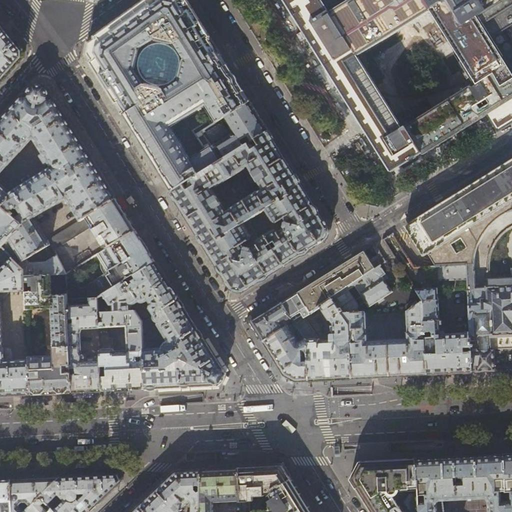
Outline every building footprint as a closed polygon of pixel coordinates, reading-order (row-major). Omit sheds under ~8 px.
[(119,110),(123,116),(221,55),(213,42),(186,0),(145,0),(131,11),(106,29),(96,36),(87,42),(85,55),(101,80),(119,110)] [(511,0),(283,0),(304,32),(293,38),(313,70),(323,63),(391,172),(396,169),(398,172),(429,152),(468,129),(488,116),(498,133),(503,129),(511,123),(511,77),(480,26),(511,6),(511,0)] [(511,6),(480,26),(511,77),(511,6)] [(23,51),(6,29),(0,21),(0,84),(23,58),(23,51)] [(230,69),(221,55),(123,116),(138,139),(153,165),(170,192),(184,183),(191,179),(220,161),(211,147),(206,150),(196,135),(250,101),(230,69)] [(27,94),(27,96),(26,97),(24,95),(22,97),(0,121),(0,204),(22,224),(1,247),(24,271),(24,277),(66,274),(57,256),(46,262),(30,262),(28,259),(51,245),(49,241),(48,241),(34,218),(61,201),(62,203),(64,204),(66,204),(69,203),(80,221),(116,199),(97,169),(58,106),(54,100),(55,100),(53,98),(50,99),(49,98),(50,97),(49,96),(49,93),(48,91),(48,89),(47,89),(47,88),(45,86),(44,86),(43,86),(39,85),(39,86),(37,84),(34,85),(33,85),(32,85),(32,86),(32,87),(32,88),(31,88),(29,90),(30,91),(30,92),(29,93),(28,93),(27,94)] [(263,123),(250,101),(196,135),(206,150),(211,147),(220,161),(247,144),(254,139),(268,131),(263,123)] [(195,185),(188,190),(184,183),(170,192),(187,218),(217,267),(231,289),(243,291),(276,271),(281,268),(307,252),(326,240),(329,227),(315,206),(288,162),(268,131),(254,139),(258,146),(251,151),(247,144),(220,161),(191,179),(195,185)] [(427,254),(511,204),(511,159),(463,189),(404,226),(423,256),(427,254)] [(127,209),(119,197),(116,199),(123,211),(127,209)] [(51,245),(54,250),(91,227),(105,249),(136,230),(126,215),(123,211),(116,199),(80,221),(49,241),(51,245)] [(0,247),(1,247),(22,224),(0,204),(0,247)] [(511,204),(427,254),(435,267),(436,267),(467,266),(473,265),(473,264),(474,264),(474,261),(475,254),(476,250),(478,243),(478,244),(480,241),(479,241),(483,234),(483,235),(485,232),(484,232),(488,227),(489,227),(491,224),(496,219),(499,217),(505,213),(506,213),(507,214),(509,213),(508,212),(511,211),(511,204)] [(147,249),(136,230),(105,249),(124,281),(126,280),(135,275),(155,262),(147,249)] [(31,394),(29,360),(4,362),(3,349),(2,349),(0,313),(0,292),(25,291),(24,277),(24,271),(1,247),(0,247),(0,260),(5,265),(0,270),(0,395),(11,395),(31,394)] [(322,277),(297,293),(311,314),(314,311),(318,309),(317,308),(331,299),(376,269),(364,251),(349,260),(322,277)] [(168,282),(155,262),(135,275),(138,281),(129,286),(126,280),(124,281),(103,295),(110,306),(113,306),(113,312),(132,311),(132,307),(134,306),(139,303),(143,304),(144,303),(148,301),(150,305),(150,306),(150,309),(153,315),(154,315),(155,314),(179,299),(168,282)] [(376,269),(331,299),(341,313),(350,325),(352,378),(372,377),(389,376),(388,340),(368,341),(368,335),(367,335),(366,313),(364,312),(359,312),(358,305),(349,291),(356,286),(369,307),(392,292),(385,281),(388,279),(382,269),(387,266),(386,263),(376,269)] [(511,277),(496,278),(487,279),(487,281),(488,287),(486,287),(486,288),(475,288),(474,274),(474,272),(473,272),(473,265),(467,266),(468,280),(470,333),(472,372),(511,370),(511,369),(511,277)] [(437,281),(468,280),(467,266),(436,267),(437,281)] [(26,310),(51,309),(53,347),(54,356),(29,357),(29,360),(31,394),(51,393),(72,392),(71,373),(65,373),(65,368),(71,367),(70,346),(67,300),(67,295),(60,295),(60,289),(67,289),(66,274),(24,277),(25,291),(26,310)] [(279,298),(282,302),(289,298),(297,293),(294,288),(279,298)] [(424,301),(425,332),(432,332),(432,337),(425,337),(427,374),(452,373),(472,372),(470,333),(444,334),(444,332),(440,332),(440,325),(443,325),(442,321),(440,321),(438,288),(416,289),(423,300),(424,301)] [(289,298),(282,302),(294,322),(295,325),(307,317),(311,314),(297,293),(289,298)] [(99,313),(98,298),(67,300),(70,346),(71,367),(71,373),(72,392),(87,391),(102,391),(101,358),(85,359),(85,357),(85,354),(82,354),(81,334),(82,329),(99,328),(99,313)] [(187,313),(179,299),(155,314),(154,315),(154,316),(153,317),(154,319),(154,320),(155,321),(156,322),(157,323),(158,323),(157,324),(167,341),(169,342),(170,343),(171,343),(173,343),(174,342),(175,345),(174,345),(172,346),(170,346),(168,348),(168,349),(167,350),(166,351),(166,353),(165,353),(164,352),(164,350),(163,346),(163,345),(163,344),(161,342),(160,342),(160,341),(159,341),(152,342),(153,349),(143,349),(145,388),(182,387),(220,385),(225,374),(203,338),(187,313)] [(318,309),(314,311),(311,314),(307,317),(295,325),(307,342),(309,380),(329,379),(352,378),(350,325),(341,313),(331,299),(317,308),(318,309)] [(425,337),(425,332),(424,301),(423,300),(406,312),(407,332),(407,333),(407,339),(388,340),(389,376),(405,375),(427,374),(425,337)] [(264,341),(294,322),(282,302),(267,311),(251,321),(257,331),(264,341)] [(132,311),(113,312),(99,313),(99,328),(101,358),(102,391),(124,390),(145,388),(143,349),(142,323),(135,311),(132,311)] [(307,342),(295,325),(294,322),(264,341),(276,361),(285,375),(296,381),(303,380),(309,380),(307,342)] [(461,456),(416,459),(418,511),(436,511),(436,503),(438,500),(485,498),(488,501),(488,511),(506,511),(504,454),(461,456)] [(368,508),(370,511),(418,511),(416,459),(393,460),(359,462),(350,479),(368,508)] [(263,467),(238,468),(240,500),(240,511),(251,511),(276,488),(290,479),(288,475),(271,466),(263,467)] [(210,469),(201,470),(200,486),(200,492),(200,511),(212,511),(213,502),(240,500),(238,468),(222,469),(219,469),(210,469)] [(177,511),(190,500),(190,511),(200,511),(200,492),(197,492),(195,489),(195,486),(200,486),(201,470),(189,470),(176,471),(158,488),(132,511),(177,511)] [(90,475),(60,477),(40,497),(45,502),(51,508),(54,511),(88,511),(93,508),(121,481),(118,474),(90,475)] [(34,478),(11,479),(12,511),(24,511),(25,511),(20,507),(20,504),(23,502),(27,502),(31,506),(40,497),(60,477),(34,478)] [(0,479),(0,511),(12,511),(11,479),(0,479)] [(311,511),(302,497),(290,479),(276,488),(251,511),(311,511)] [(42,505),(45,502),(40,497),(31,506),(25,511),(24,511),(54,511),(51,508),(48,511),(42,505)]
